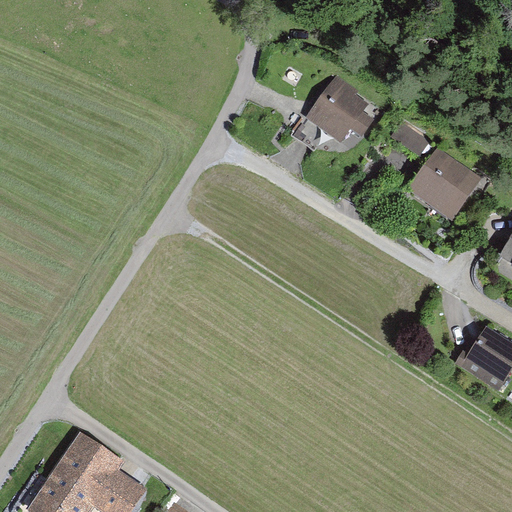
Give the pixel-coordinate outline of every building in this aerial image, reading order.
[(336,80),(306,123),(344,148),(353,135),(366,144),(378,125),(365,116),(373,105),(336,80)] [(389,140),(419,161),(430,145),(400,124),(389,140)] [(476,186),(439,159),(412,196),(449,223),(476,186)] [(511,238),(498,260),(511,268),(511,238)] [(511,379),(511,349),(488,333),(470,358),(467,355),(458,369),(500,397),(511,379)] [(95,511),(134,511),(147,493),(121,476),(126,467),(80,437),(29,511),(93,511),(94,511),(95,511)]
